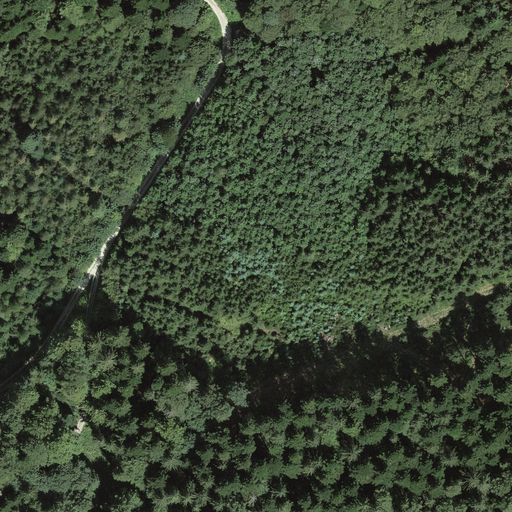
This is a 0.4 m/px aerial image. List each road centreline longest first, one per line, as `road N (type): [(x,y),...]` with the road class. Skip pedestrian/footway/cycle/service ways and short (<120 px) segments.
road 1 (track): [(208,0),(227,30),(212,78),(50,335),(0,388)]
road 2 (track): [(0,490),(59,453),(80,425),(94,269)]
